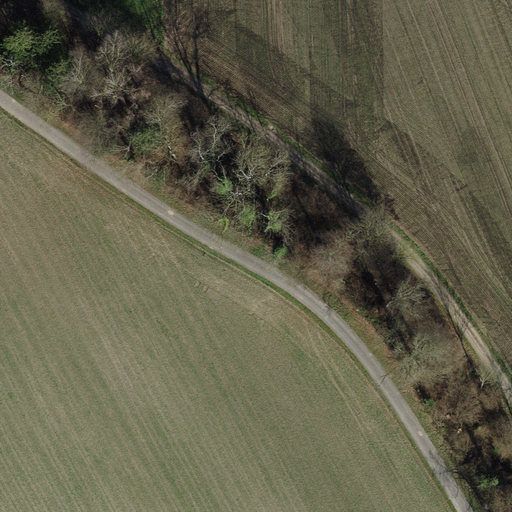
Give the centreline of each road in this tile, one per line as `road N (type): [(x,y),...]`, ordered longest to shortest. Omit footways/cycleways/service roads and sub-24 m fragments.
road 1 (residential): [(468,511),(385,380),(324,310),(0,96)]
road 2 (track): [(54,0),(155,56),(370,211),(449,296),(511,388)]
